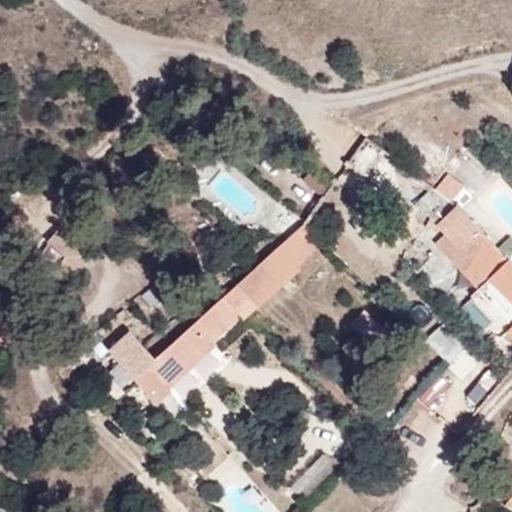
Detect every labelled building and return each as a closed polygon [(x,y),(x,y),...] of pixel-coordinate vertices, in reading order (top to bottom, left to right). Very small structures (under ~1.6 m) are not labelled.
[(364,141),(351,158),(364,168),(377,151),(364,141)] [(511,272),(390,152),(357,178),(511,325),(511,272)] [(62,225),(45,244),(69,279),(88,249),(62,225)] [(139,359),(113,382),(148,410),(281,289),(253,259),(139,359)] [(122,336),(89,349),(113,382),(139,359),(122,336)]
